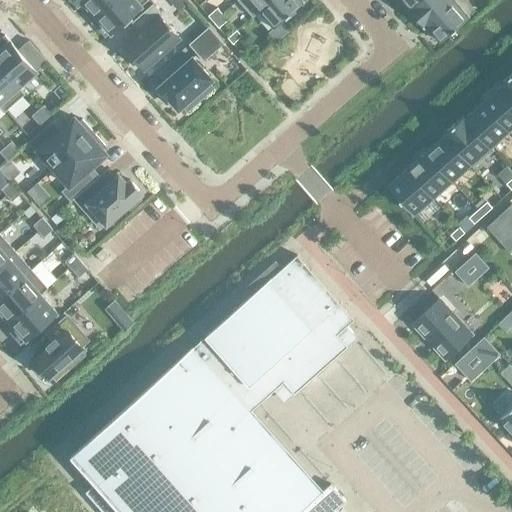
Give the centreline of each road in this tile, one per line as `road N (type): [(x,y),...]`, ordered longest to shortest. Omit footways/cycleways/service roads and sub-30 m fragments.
road 1 (residential): [(29,0),(196,196),(223,197),(283,147)]
road 2 (residential): [(283,147),(387,52),(386,37),(354,0)]
